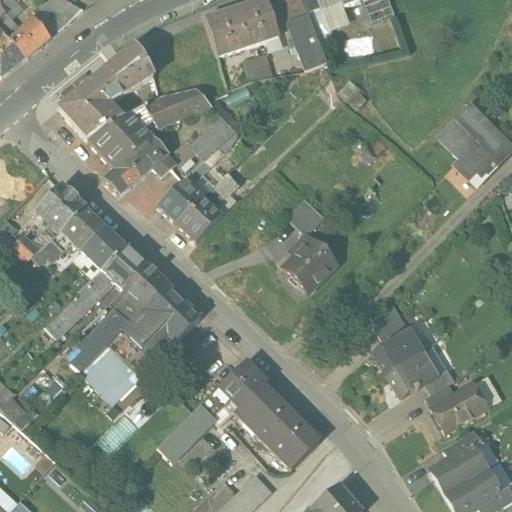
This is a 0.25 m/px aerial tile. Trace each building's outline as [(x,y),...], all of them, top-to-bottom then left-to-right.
[(8,0),(9,0),(0,4),(0,9),(5,19),(10,25),(36,0),(8,0)] [(81,16),(57,0),(51,0),(46,5),(68,26),(81,16)] [(274,0),(285,28),(306,20),(297,0),(274,0)] [(298,0),(305,16),(319,11),(315,1),(318,0),(298,0)] [(337,0),(318,0),(315,1),(319,11),(339,4),(337,0)] [(337,0),(339,4),(341,10),(365,0),(337,0)] [(265,2),(202,23),(215,60),(277,40),(265,2)] [(5,19),(0,23),(0,42),(1,41),(4,39),(3,38),(6,35),(7,36),(14,28),(10,25),(5,19)] [(306,20),(285,28),(304,76),(325,68),(306,20)] [(11,41),(6,46),(23,64),(48,43),(39,33),(30,22),(11,41)] [(54,38),(45,27),(39,33),(48,43),(54,38)] [(7,36),(6,35),(3,38),(4,39),(1,41),(6,46),(11,41),(7,36)] [(6,46),(1,41),(0,42),(0,82),(23,64),(6,46)] [(87,89),(107,109),(151,81),(134,55),(120,62),(87,89)] [(264,58),(243,64),(250,86),(272,82),(264,58)] [(70,111),(62,119),(86,145),(121,124),(107,109),(87,89),(66,107),(70,111)] [(195,94),(161,102),(141,112),(151,127),(154,130),(157,134),(211,112),(195,94)] [(121,124),(86,145),(112,174),(101,182),(119,200),(152,172),(161,180),(175,168),(144,134),(147,131),(151,127),(141,112),(134,116),(121,124)] [(510,156),(466,112),(436,142),(458,164),(453,168),(468,183),(467,185),(474,192),(510,156)] [(224,126),(189,158),(200,170),(234,137),(224,126)] [(216,168),(202,180),(213,193),(227,180),(216,168)] [(227,180),(213,193),(223,204),(238,191),(227,180)] [(202,204),(183,186),(157,211),(176,229),(202,204)] [(59,189),(35,214),(60,237),(64,233),(83,212),(59,189)] [(495,198),(502,218),(511,215),(511,196),(511,194),(495,198)] [(202,204),(176,229),(195,247),(221,221),(202,204)] [(304,205),(286,224),(295,233),(313,214),(304,205)] [(83,212),(64,233),(79,247),(85,253),(104,232),(83,212)] [(313,214),(295,233),(303,241),(322,223),(313,214)] [(5,223),(0,228),(0,245),(3,248),(16,234),(5,223)] [(85,253),(81,256),(101,275),(126,251),(104,232),(85,253)] [(60,237),(38,255),(45,263),(50,267),(71,247),(75,251),(79,247),(64,233),(60,237)] [(38,255),(22,240),(11,252),(25,266),(29,262),(38,255)] [(335,270),(309,245),(280,275),(305,300),(309,295),(311,297),(314,293),(313,292),(326,279),(328,281),(334,274),(332,273),(335,270)] [(126,251),(101,275),(112,285),(123,294),(146,269),(126,251)] [(38,255),(29,262),(38,270),(45,263),(38,255)] [(101,275),(81,256),(71,265),(92,284),(101,275)] [(123,294),(122,295),(129,302),(96,335),(109,347),(117,339),(122,335),(142,315),(167,289),(168,288),(146,269),(123,294)] [(92,284),(59,315),(70,328),(108,291),(107,290),(112,285),(101,275),(92,284)] [(167,289),(142,315),(150,323),(165,337),(190,312),(167,289)] [(391,309),(371,330),(383,350),(406,336),(391,309)] [(165,337),(174,347),(200,322),(190,312),(165,337)] [(142,315),(122,335),(128,341),(130,344),(150,323),(142,315)] [(109,347),(79,377),(77,379),(110,412),(174,347),(165,337),(150,323),(130,344),(128,341),(123,346),(117,339),(109,347)] [(96,335),(95,334),(88,342),(93,346),(70,368),(79,377),(109,347),(96,335)] [(128,341),(122,335),(117,339),(123,346),(128,341)] [(383,350),(372,357),(386,381),(422,359),(408,335),(383,350)] [(422,359),(386,381),(400,404),(412,397),(413,398),(417,395),(416,395),(423,391),(437,383),(436,382),(422,359)] [(266,387),(245,365),(218,392),(229,403),(238,412),(239,413),(240,412),(261,390),(264,387),(265,388),(266,387)] [(437,383),(423,391),(429,401),(447,391),(452,387),(445,376),(436,382),(437,383)] [(261,390),(240,412),(239,413),(238,412),(233,417),(291,474),(318,447),(261,390)] [(429,401),(423,405),(429,416),(453,401),(447,391),(429,401)] [(453,401),(429,416),(444,439),(484,416),(470,391),(453,401)] [(229,403),(218,392),(200,410),(211,421),(229,403)] [(3,411),(20,426),(30,415),(13,400),(3,411)] [(216,425),(211,421),(200,410),(156,454),(172,469),(216,425)] [(473,436),(442,454),(448,465),(471,451),(472,453),(480,448),(473,436)] [(472,453),(471,451),(448,465),(430,476),(444,500),(485,475),(472,453)] [(485,475),(444,500),(451,511),(478,511),(499,499),(499,498),(485,475)] [(254,511),(271,496),(255,480),(235,500),(223,487),(196,511),(254,511)] [(357,511),(339,490),(312,511),(357,511)] [(499,499),(478,511),(501,511),(511,505),(511,501),(507,494),(499,498),(499,499)]
